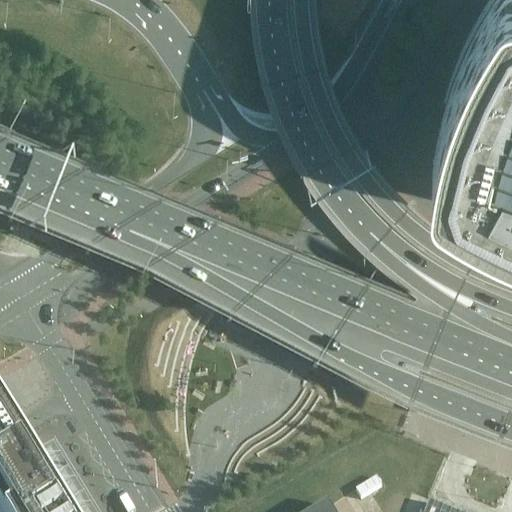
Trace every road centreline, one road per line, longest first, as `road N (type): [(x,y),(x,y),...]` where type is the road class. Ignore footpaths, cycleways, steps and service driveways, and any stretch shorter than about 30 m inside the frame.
road 1 (primary): [(138,210),(201,268),(310,329),(511,416)]
road 2 (primary): [(138,210),(511,356)]
road 3 (tertiary): [(511,271),(425,228),(370,171),(327,98),(306,0)]
road 4 (tertiary): [(25,301),(293,138)]
road 5 (primary): [(202,89),(197,157),(8,272)]
road 6 (tertiary): [(152,511),(25,301)]
road 7 (primary): [(273,15),(317,165),(366,228)]
road 8 (primary): [(366,228),(511,347)]
road 9 (tertiary): [(293,138),(350,74),(391,0)]
road 10 (tertiary): [(366,228),(511,304)]
road 11 (primary): [(0,153),(138,210)]
